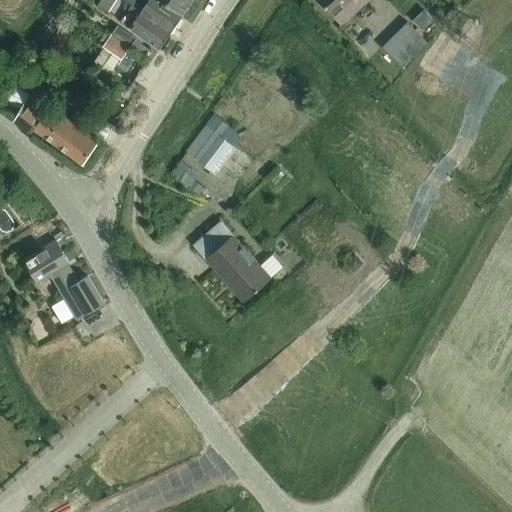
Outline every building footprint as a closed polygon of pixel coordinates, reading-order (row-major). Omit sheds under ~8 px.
[(106,12),(114,0),(99,0),(96,5),(106,12)] [(124,0),(132,5),(171,32),(183,14),(163,0),(124,0)] [(163,0),(183,14),(192,0),(163,0)] [(319,0),(341,24),(368,0),(319,0)] [(160,49),(171,32),(132,5),(126,13),(120,21),(129,27),(160,49)] [(422,28),(431,20),(423,11),(414,19),(422,28)] [(401,66),(427,41),(407,21),(381,46),(401,66)] [(122,57),(129,47),(111,34),(104,44),(122,57)] [(34,88),(21,79),(16,86),(13,83),(3,98),(21,108),(14,120),(30,134),(35,128),(83,163),(98,141),(81,128),(87,120),(77,113),(72,121),(63,115),(61,118),(29,94),(34,88)] [(211,169),(231,143),(214,131),(194,157),(211,169)] [(244,300),(271,277),(221,220),(194,244),(244,300)] [(292,261),(303,253),(290,234),(279,241),(292,261)] [(78,280),(67,262),(68,261),(55,239),(24,257),(38,280),(49,273),(66,301),(76,318),(103,302),(88,275),(78,280)] [(63,302),(46,308),(52,324),(69,317),(63,302)]
